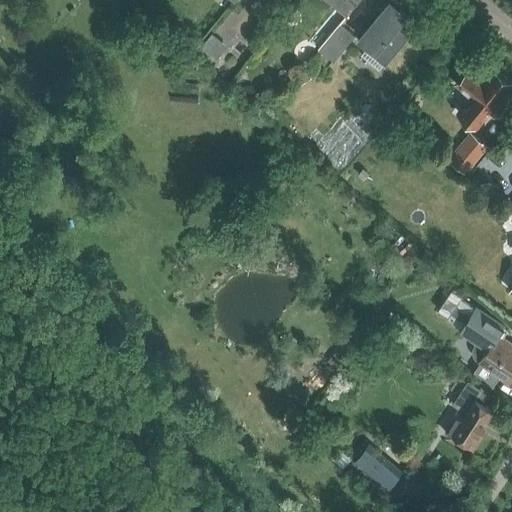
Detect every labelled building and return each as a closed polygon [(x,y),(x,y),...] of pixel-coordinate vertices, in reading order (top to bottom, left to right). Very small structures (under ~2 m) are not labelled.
[(325,0),(345,16),(357,0),(325,0)] [(390,0),(359,38),(368,45),(361,54),(379,69),(386,61),(410,34),(399,24),(407,14),(400,8),(406,0),(390,0)] [(339,23),(318,48),(333,61),(354,36),(339,23)] [(212,34),(201,47),(216,58),(226,45),(212,34)] [(511,83),(493,69),(484,81),(469,68),(456,84),(470,95),(455,113),(475,130),(490,111),(493,114),(503,103),(499,99),(511,83)] [(380,111),(371,121),(379,129),(388,118),(380,111)] [(379,129),(375,134),(381,139),(388,132),(393,136),(400,128),(388,118),(379,129)] [(78,134),(58,120),(51,131),(71,144),(78,134)] [(483,144),(470,133),(454,151),(467,162),(483,144)] [(449,288),(435,309),(447,317),(446,318),(462,329),(478,340),(474,349),(474,353),(475,356),(477,359),(481,362),(474,372),(492,387),(500,376),(501,376),(509,382),(511,377),(511,344),(502,339),(508,330),(495,322),(475,308),(460,298),(461,296),(449,288)] [(340,347),(354,359),(389,318),(376,306),(352,334),(351,334),(340,347)] [(464,391),(470,380),(446,365),(427,395),(459,416),(447,435),(454,441),(458,436),(473,447),(483,433),(479,430),(492,409),(464,391)] [(303,394),(290,391),(289,400),(301,402),(303,394)] [(369,443),(353,463),(386,490),(402,470),(369,443)]
